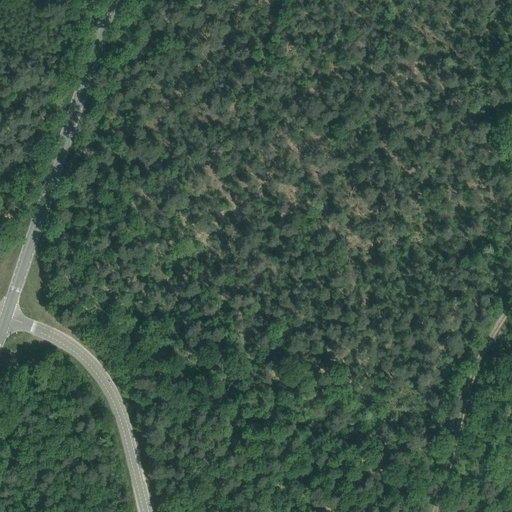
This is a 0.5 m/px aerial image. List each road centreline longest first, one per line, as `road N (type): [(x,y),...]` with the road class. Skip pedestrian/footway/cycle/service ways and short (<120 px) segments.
road 1 (secondary): [(6,317),(116,0)]
road 2 (tertiary): [(144,511),(123,417),(105,379),(76,350),(6,317)]
road 3 (track): [(511,306),(476,369),(439,511)]
